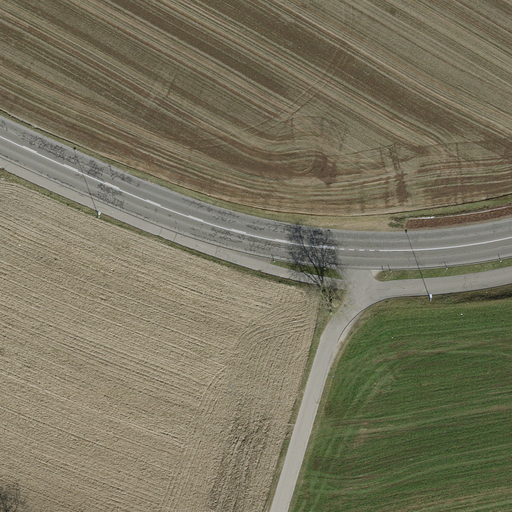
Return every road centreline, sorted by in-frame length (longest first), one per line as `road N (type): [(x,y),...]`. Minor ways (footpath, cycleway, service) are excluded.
road 1 (tertiary): [(0,135),(156,204),(257,236),(359,250),(511,237)]
road 2 (track): [(279,511),(330,338),(361,288)]
